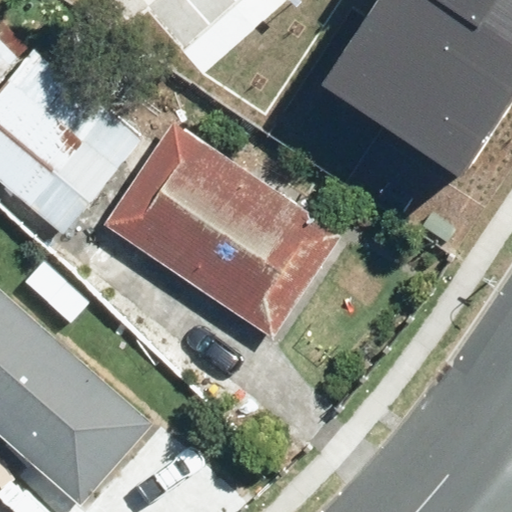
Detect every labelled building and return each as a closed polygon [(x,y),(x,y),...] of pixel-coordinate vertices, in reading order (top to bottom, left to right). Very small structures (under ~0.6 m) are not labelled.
[(511,0),(371,0),(321,81),(470,174),(511,107),(511,0)] [(46,35),(0,89),(0,186),(62,239),(157,129),(46,35)] [(0,86),(19,64),(0,48),(0,86)] [(177,134),(111,230),(282,347),(348,250),(177,134)] [(74,511),(148,427),(0,298),(0,448),(73,511),(74,511)]
